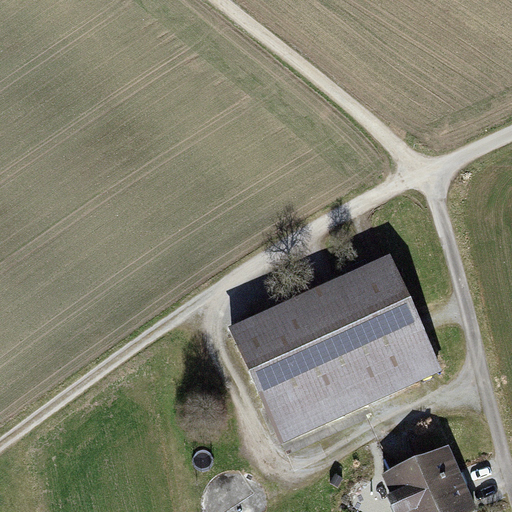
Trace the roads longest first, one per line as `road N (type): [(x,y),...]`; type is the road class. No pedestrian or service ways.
road 1 (track): [(0,444),(213,291),(424,173)]
road 2 (track): [(424,173),(511,485)]
road 3 (track): [(424,173),(218,0)]
